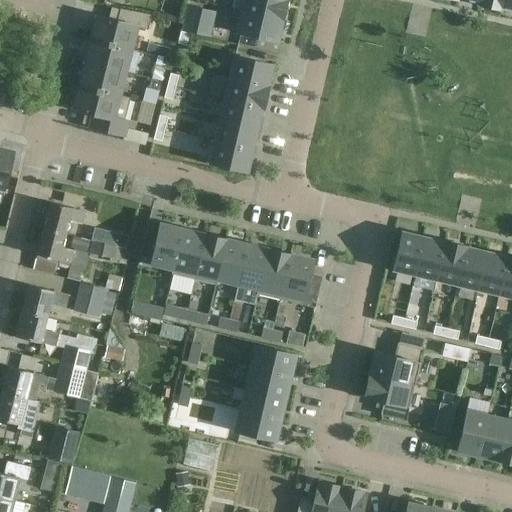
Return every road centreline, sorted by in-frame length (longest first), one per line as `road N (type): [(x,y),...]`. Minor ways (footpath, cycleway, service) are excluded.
road 1 (residential): [(511,499),(332,458),(329,415),(376,218),(285,199)]
road 2 (residential): [(285,199),(40,137)]
road 3 (residential): [(285,199),(334,0)]
road 4 (residential): [(0,296),(40,137)]
road 5 (residential): [(40,137),(66,11)]
